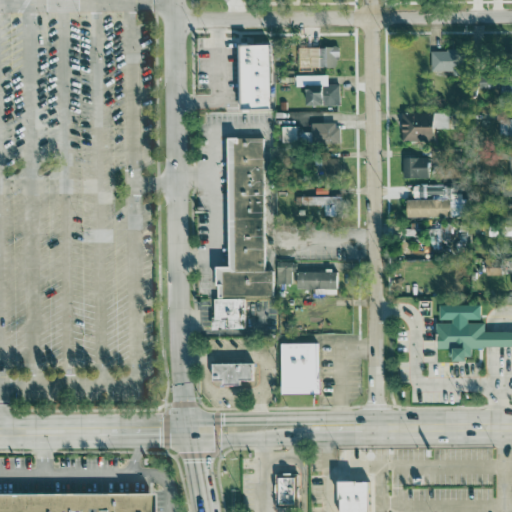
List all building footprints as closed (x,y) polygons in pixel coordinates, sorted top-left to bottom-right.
[(242,111),(240,45),(271,45),(273,111),(242,111)] [(310,68),(336,67),(336,48),(306,48),(306,59),(310,59),(310,68)] [(431,72),(459,71),(459,50),(430,51),(431,72)] [(480,89),(498,88),(498,74),(479,75),(480,89)] [(295,76),(296,87),(306,87),(306,106),(339,105),(339,84),(328,85),(328,75),(295,76)] [(402,141),(434,142),(435,129),(448,129),(448,113),(403,113),(402,141)] [(511,119),(499,119),(499,139),(511,139),(511,119)] [(338,123),(311,124),(311,132),(301,133),(302,144),(338,143),(338,123)] [(281,143),(295,143),(295,127),(281,127),(281,143)] [(262,138),(228,139),(229,268),(217,268),(217,300),(212,300),(213,330),(244,330),(244,297),(272,297),(272,271),(264,271),(262,138)] [(402,158),(403,178),(428,178),(427,158),(402,158)] [(314,159),(314,177),(338,177),(338,159),(314,159)] [(407,200),(406,217),(458,218),(459,186),(413,185),(412,200),(407,200)] [(335,196),(296,197),(296,206),(323,205),(324,216),(335,216),(335,196)] [(501,275),(502,261),(486,261),(486,275),(501,275)] [(291,284),(290,273),(295,272),(295,262),(276,262),(276,284),(291,284)] [(336,295),(337,272),(297,271),(296,289),(327,290),(327,295),(336,295)] [(469,348),(511,347),(511,332),(484,333),(484,322),(480,322),(480,306),(438,306),(438,322),(436,322),(436,349),(451,349),(451,362),(470,362),(469,348)] [(320,380),(320,395),(282,395),(281,344),(316,343),(316,380),(320,380)] [(212,381),(212,364),(252,364),(252,380),(240,380),(240,386),(223,386),(223,381),(212,381)] [(296,505),(295,474),(274,474),(275,506),(296,505)] [(368,511),(369,483),(340,483),(339,511),(368,511)] [(0,511),(0,490),(159,490),(159,511),(0,511)]
